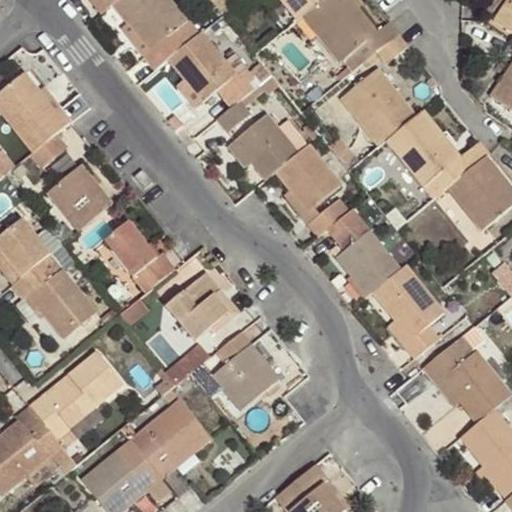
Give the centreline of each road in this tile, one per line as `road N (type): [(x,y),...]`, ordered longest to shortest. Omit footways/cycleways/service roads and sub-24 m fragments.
road 1 (residential): [(362,393),(360,345),(302,278),(240,240),(61,12)]
road 2 (residential): [(226,511),(362,393)]
road 3 (residential): [(489,132),(402,0)]
road 4 (residential): [(421,511),(429,473),(362,393)]
